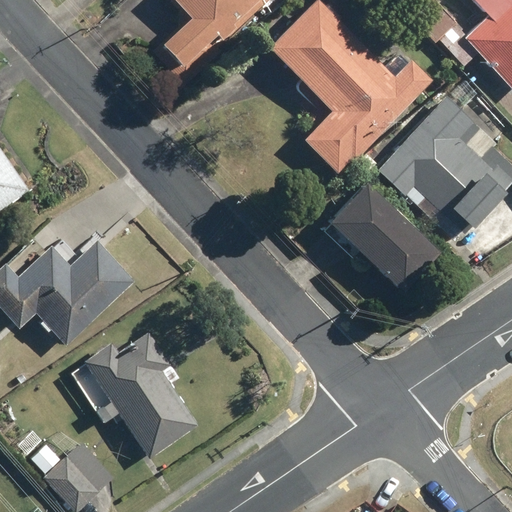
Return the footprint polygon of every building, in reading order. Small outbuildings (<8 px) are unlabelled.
[(265,0),(174,0),(188,14),(149,51),(179,82),(265,0)] [(386,62),(322,0),(315,0),(267,49),(331,111),(303,140),(336,172),(429,78),(399,49),(386,62)] [(511,0),(469,0),(484,17),(467,33),(511,82),(511,0)] [(507,190),(505,189),(511,181),(511,172),(486,149),(509,124),(458,77),(376,167),(408,196),(416,187),(446,214),(452,208),(473,227),(507,190)] [(0,211),(32,191),(0,143),(0,211)] [(364,178),(317,229),(365,273),(374,262),(401,287),(438,247),(364,178)] [(75,254),(56,233),(16,269),(7,259),(0,264),(0,312),(15,329),(28,317),(57,349),(136,278),(96,235),(75,254)] [(84,365),(71,374),(105,419),(113,413),(145,457),(198,419),(169,379),(179,372),(148,330),(118,352),(109,340),(81,361),(84,365)] [(43,444),(28,455),(44,471),(39,477),(74,511),(79,511),(115,476),(79,441),(60,461),(43,444)]
